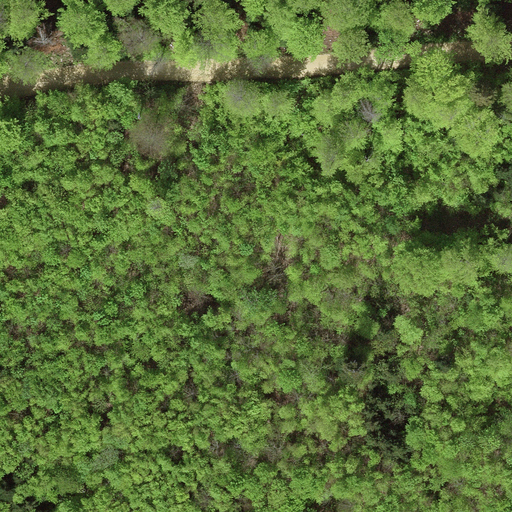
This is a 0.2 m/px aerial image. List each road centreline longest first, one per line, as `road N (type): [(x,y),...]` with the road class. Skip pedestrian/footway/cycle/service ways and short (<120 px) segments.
road 1 (track): [(511,228),(447,236),(223,311),(102,320),(0,348)]
road 2 (track): [(0,86),(122,69),(511,52)]
